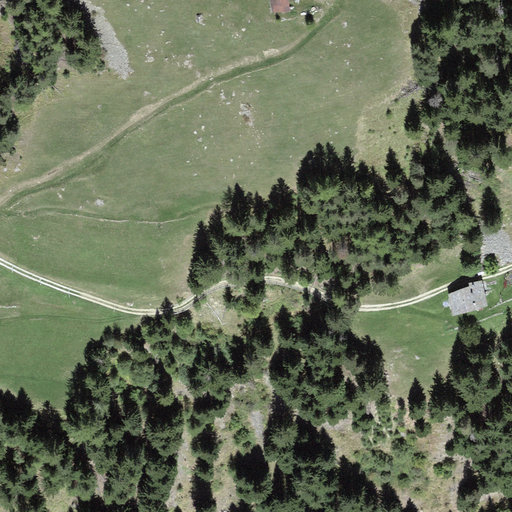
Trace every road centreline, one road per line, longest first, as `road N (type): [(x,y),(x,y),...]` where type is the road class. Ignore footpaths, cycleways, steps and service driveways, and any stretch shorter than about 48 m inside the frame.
road 1 (track): [(511,264),(392,306),(334,303),(267,278),(145,311),(0,261)]
road 2 (track): [(0,207),(214,80),(294,49),(327,20),(324,0)]
